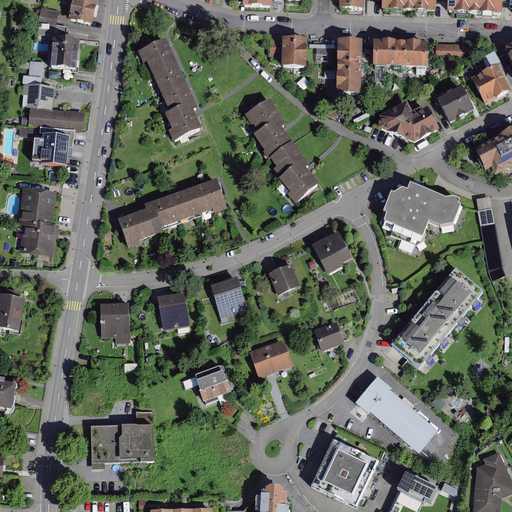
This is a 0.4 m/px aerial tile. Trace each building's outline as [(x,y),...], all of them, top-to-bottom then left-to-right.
[(94,0),(73,0),(68,22),(89,27),(94,0)] [(375,15),(374,0),(341,0),(342,15),(375,15)] [(417,0),(382,0),(382,12),(417,13),(417,0)] [(448,0),(417,0),(417,13),(448,14),(448,0)] [(485,0),(453,0),(453,15),(485,16),(485,0)] [(501,0),(485,0),(485,16),(500,16),(501,0)] [(42,22),(58,25),(60,12),(44,10),(42,22)] [(90,72),(93,45),(70,42),(72,30),(45,27),(44,41),(56,43),(53,67),(90,72)] [(317,41),(286,40),(285,66),(316,67),(317,41)] [(148,63),(170,112),(186,104),(190,112),(197,109),(166,42),(140,52),(146,64),(148,63)] [(372,43),(341,42),(340,70),(371,71),(372,43)] [(411,44),(381,43),(381,70),(410,71),(411,44)] [(438,44),(411,44),(410,71),(438,72),(438,44)] [(511,73),(509,66),(477,82),(490,108),(511,96),(511,73)] [(370,99),(371,71),(340,70),(339,98),(370,99)] [(473,84),(441,99),(454,127),(487,112),(473,84)] [(58,90),(28,86),(25,108),(32,109),(30,126),(86,133),(88,115),(56,111),(58,90)] [(416,103),(382,119),(385,130),(421,145),(452,128),(441,108),(422,115),(416,103)] [(199,132),(190,112),(186,104),(170,112),(166,114),(173,131),(171,132),(176,143),(199,132)] [(301,149),(271,104),(247,121),(278,165),(301,149)] [(77,141),(45,137),(42,167),(74,170),(77,141)] [(511,138),(477,153),(484,170),(501,179),(511,174),(511,138)] [(301,149),(278,165),(304,203),(327,187),(301,149)] [(222,183),(178,200),(189,228),(233,212),(222,183)] [(404,195),(393,190),(378,229),(389,233),(428,249),(439,225),(446,228),(446,230),(457,234),(461,225),(464,226),(473,205),(470,203),(464,201),(458,198),(423,184),(419,193),(413,191),(406,188),(404,195)] [(64,196),(30,190),(18,254),(58,261),(64,228),(59,227),(64,196)] [(479,199),(481,224),(495,223),(493,198),(479,199)] [(178,200),(122,223),(133,250),(189,228),(178,200)] [(341,235),(316,249),(329,274),(355,260),(341,235)] [(506,278),(500,241),(486,244),(492,281),(506,278)] [(293,267),(271,277),(279,296),(301,287),(293,267)] [(489,293),(460,269),(393,348),(422,373),(489,293)] [(240,285),(214,290),(221,319),(246,314),(240,285)] [(33,302),(3,297),(0,312),(0,334),(27,339),(33,302)] [(187,299),(160,303),(164,332),(191,329),(187,299)] [(131,307),(108,308),(109,324),(102,324),(103,338),(117,337),(118,344),(134,343),(131,307)] [(342,326),(322,334),(331,356),(351,347),(342,326)] [(290,343),(258,357),(269,381),(300,368),(290,343)] [(240,398),(229,368),(197,380),(208,410),(240,398)] [(449,435),(385,379),(365,406),(428,458),(449,435)] [(26,390),(0,386),(0,413),(23,417),(26,390)] [(164,426),(93,430),(95,468),(166,465),(164,426)] [(381,466),(337,444),(314,487),(358,510),(381,466)] [(0,489),(12,491),(15,457),(0,455),(0,489)] [(511,496),(511,471),(510,462),(478,470),(488,511),(507,511),(505,498),(511,496)] [(440,511),(449,495),(410,477),(402,494),(439,511),(440,511)] [(298,511),(300,489),(267,487),(264,511),(298,511)]
